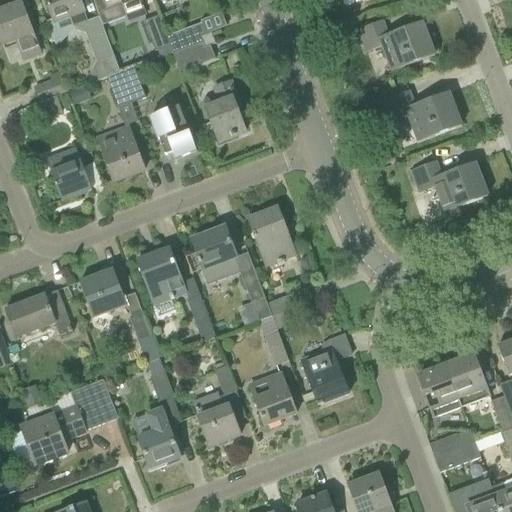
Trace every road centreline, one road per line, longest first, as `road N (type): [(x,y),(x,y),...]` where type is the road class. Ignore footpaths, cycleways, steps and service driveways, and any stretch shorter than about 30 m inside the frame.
road 1 (residential): [(45,252),(323,149)]
road 2 (residential): [(163,511),(399,420)]
road 3 (residential): [(323,149),(266,0)]
road 4 (residential): [(395,281),(368,260),(353,234),(323,149)]
road 5 (residential): [(399,420),(377,349),(395,281)]
road 6 (residential): [(511,128),(462,0)]
road 7 (residential): [(395,281),(456,288),(511,268)]
